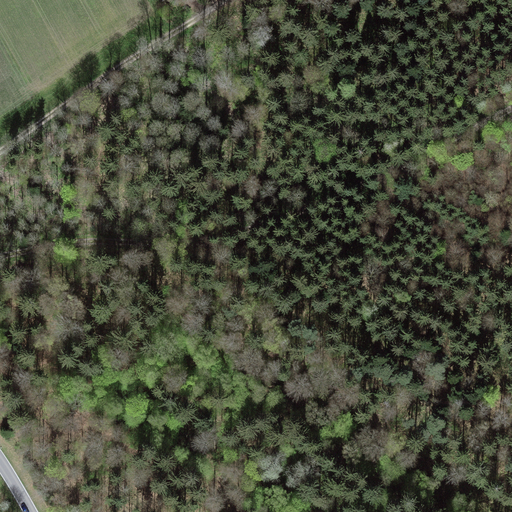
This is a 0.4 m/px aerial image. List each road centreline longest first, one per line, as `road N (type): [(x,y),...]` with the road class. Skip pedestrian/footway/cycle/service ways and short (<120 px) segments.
road 1 (track): [(0,254),(72,242),(183,243),(252,228),(308,210),(511,109)]
road 2 (track): [(223,0),(0,152)]
